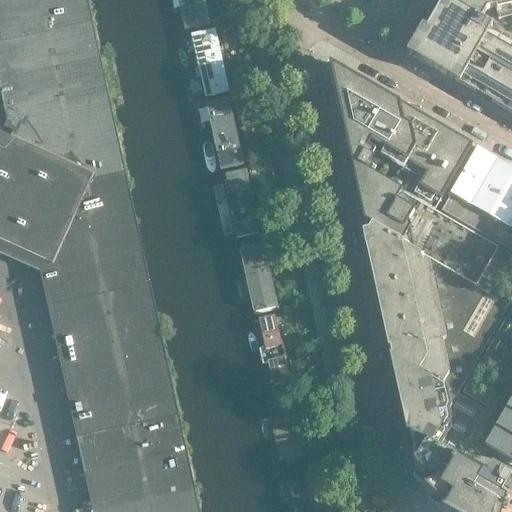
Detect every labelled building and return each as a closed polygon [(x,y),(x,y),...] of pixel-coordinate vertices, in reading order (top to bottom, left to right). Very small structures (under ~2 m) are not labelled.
[(198,511),(86,0),(0,0),(0,42),(18,123),(10,138),(0,133),(0,241),(52,265),(51,267),(50,267),(103,511),(198,511)] [(177,0),(183,30),(209,25),(204,0),(177,0)] [(400,0),(449,0),(487,21),(511,15),(511,0),(336,0),(340,14),(400,0)] [(491,27),(480,21),(444,0),(436,0),(405,53),(478,96),(511,115),(511,39),(490,27),(491,27)] [(235,19),(232,5),(218,8),(221,22),(235,19)] [(207,98),(229,93),(216,30),(193,34),(207,98)] [(471,147),(339,70),(328,64),(331,76),(350,164),(351,164),(394,189),(394,190),(427,208),(434,212),(472,146),(471,147)] [(221,172),(244,167),(230,100),(208,105),(221,172)] [(511,170),(505,166),(477,150),(450,195),(511,230),(511,170)] [(439,215),(434,212),(427,208),(394,190),(394,189),(351,164),(350,164),(354,182),(420,220),(411,234),(404,247),(475,288),(498,249),(439,215)] [(235,241),(261,236),(248,170),(222,176),(235,241)] [(511,462),(485,447),(511,400),(511,230),(450,195),(441,213),(511,253),(511,307),(462,394),(490,410),(460,463),(466,467),(461,477),(472,483),(511,506),(511,462)] [(283,232),(278,215),(261,219),(266,236),(283,232)] [(411,234),(389,222),(382,234),(404,247),(411,234)] [(404,247),(382,234),(365,224),(364,227),(390,346),(391,345),(395,359),(457,395),(508,307),(496,300),(475,288),(404,247)] [(252,315),(278,309),(264,245),(239,250),(252,315)] [(496,300),(511,272),(511,257),(498,249),(475,288),(496,300)] [(276,315),(257,319),(266,360),(285,356),(276,315)] [(484,411),(457,395),(395,359),(393,360),(409,433),(455,460),(484,411)] [(291,390),(273,393),(285,461),(303,458),(291,390)] [(511,400),(485,447),(511,462),(511,400)] [(511,511),(511,506),(472,483),(461,477),(466,467),(460,463),(455,461),(455,460),(409,433),(415,461),(411,461),(426,487),(422,490),(443,510),(441,511),(511,511)] [(328,453),(327,447),(317,449),(319,455),(328,453)] [(317,511),(309,474),(288,479),(295,511),(317,511)]
